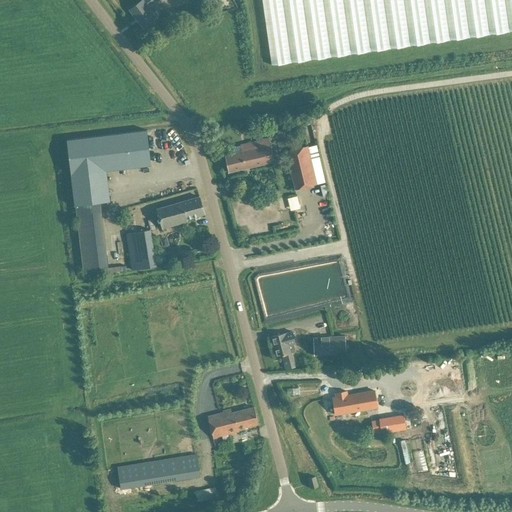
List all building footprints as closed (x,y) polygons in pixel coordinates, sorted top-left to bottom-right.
[(157,0),(142,0),(143,0),(142,0),(141,0),(129,9),(144,28),(157,18),(148,7),(157,0),(158,0),(157,0)] [(74,205),(75,205),(84,275),(109,272),(100,202),(110,201),(106,171),(151,165),(147,130),(66,140),(74,205)] [(228,172),(275,161),(270,142),(252,147),(251,143),(240,145),(242,151),(224,155),(228,172)] [(317,185),(307,145),(286,150),(295,189),(317,185)] [(187,221),(187,219),(204,214),(199,196),(156,209),(162,229),(187,221)] [(294,212),(303,211),(302,199),(292,200),(294,212)] [(151,229),(125,233),(131,270),(156,266),(151,229)] [(295,343),(292,331),(286,333),(271,336),(274,349),(275,349),(277,356),(276,356),(276,357),(289,353),(291,353),(293,352),(294,351),(294,350),(295,348),(294,344),(295,343)] [(346,353),(345,336),(313,338),(314,355),(346,353)] [(97,382),(115,381),(113,356),(95,358),(97,382)] [(414,373),(395,375),(397,389),(415,387),(414,373)] [(336,397),(332,398),(335,414),(377,407),(374,390),(347,395),(346,392),(346,390),(335,392),(336,397)] [(193,405),(104,419),(110,459),(199,445),(193,405)] [(258,424),(254,407),(231,411),(230,409),(207,415),(213,437),(229,433),(229,431),(258,424)] [(405,418),(381,423),(384,437),(408,431),(405,418)] [(200,476),(196,455),(117,467),(121,488),(200,476)] [(308,478),(310,487),(310,488),(318,486),(315,476),(308,478)]
